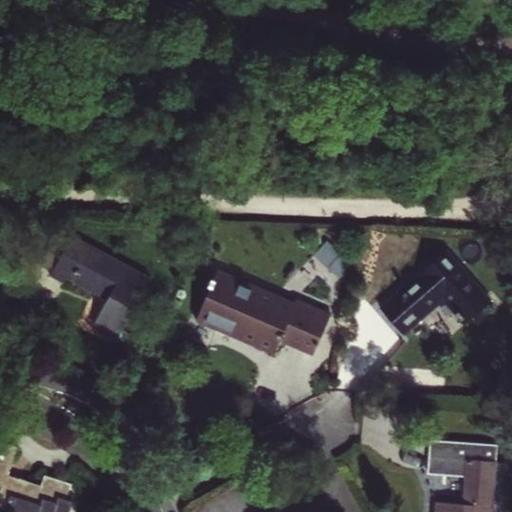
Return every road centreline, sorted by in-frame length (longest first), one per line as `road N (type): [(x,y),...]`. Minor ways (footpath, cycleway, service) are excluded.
road 1 (residential): [(156,501),(347,408)]
road 2 (residential): [(135,463),(119,418),(104,403),(64,384),(23,380)]
road 3 (residential): [(23,380),(135,463)]
